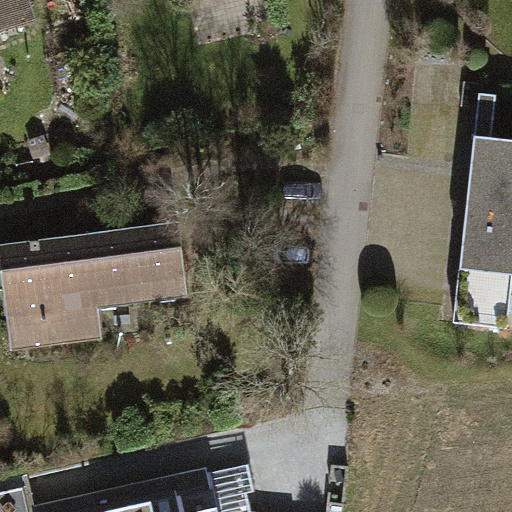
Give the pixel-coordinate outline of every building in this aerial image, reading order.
[(26,0),(0,0),(0,30),(33,20),(26,0)] [(248,0),(177,0),(182,17),(248,0)] [(511,113),(468,109),(448,322),(507,328),(511,282),(511,281),(511,113)] [(173,217),(0,240),(0,325),(3,350),(96,337),(92,309),(183,296),(173,217)] [(219,511),(216,496),(146,511),(219,511)]
